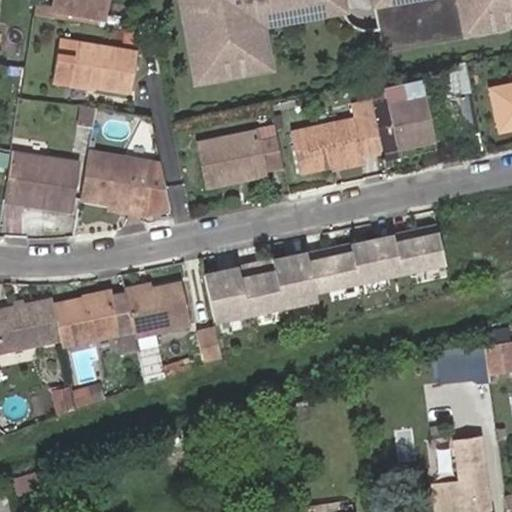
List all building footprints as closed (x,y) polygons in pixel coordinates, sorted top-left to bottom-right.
[(55,0),(55,7),(104,14),(106,0),(55,0)] [(346,0),(184,0),(201,84),(276,69),(269,29),(349,14),(346,0)] [(511,0),(376,0),(378,9),(428,0),(462,0),(469,31),(511,23),(511,0)] [(71,80),(94,85),(134,91),(140,52),(78,42),(71,80)] [(94,89),(94,85),(71,80),(70,85),(94,89)] [(511,83),(494,88),(500,128),(511,125),(511,83)] [(375,103),(373,91),(353,95),(352,95),(355,113),(292,126),(300,166),(332,160),(331,154),(362,148),(384,143),(375,103)] [(429,91),(390,100),(399,145),(437,138),(429,91)] [(390,100),(375,103),(384,143),(385,148),(399,145),(390,100)] [(209,180),(242,174),(241,168),(265,163),(258,132),(201,143),(209,180)] [(92,147),(85,195),(112,200),(112,194),(132,196),(130,208),(148,210),(152,178),(135,177),(139,155),(92,147)] [(331,154),(332,160),(333,164),(364,158),(362,148),(331,154)] [(14,152),(7,199),(24,201),(26,194),(76,203),(81,164),(14,152)] [(241,168),(242,174),(266,169),(265,163),(241,168)] [(26,194),(24,201),(75,209),(76,203),(26,194)] [(112,194),(112,200),(111,205),(130,208),(132,196),(112,194)] [(438,221),(203,271),(214,322),(318,300),(316,292),(447,264),(438,221)] [(127,290),(153,283),(152,276),(126,283),(127,288),(127,290)] [(127,290),(136,330),(193,317),(183,276),(153,283),(127,290)] [(85,288),(86,293),(112,288),(110,283),(85,288)] [(139,341),(136,330),(127,290),(127,288),(112,291),(112,288),(86,293),(56,300),(64,335),(66,343),(120,329),(123,344),(139,341)] [(56,300),(55,295),(26,302),(17,304),(0,307),(0,339),(2,350),(64,335),(56,300)] [(511,340),(482,346),(485,374),(511,368),(511,340)] [(182,427),(183,434),(187,457),(205,453),(200,423),(182,427)] [(183,434),(163,438),(169,475),(190,471),(187,457),(183,434)] [(489,511),(481,439),(453,442),(458,474),(462,511),(466,511),(472,511),(471,511),(489,511)] [(430,477),(456,474),(454,460),(428,463),(430,477)] [(511,495),(503,497),(505,510),(511,508),(511,495)]
